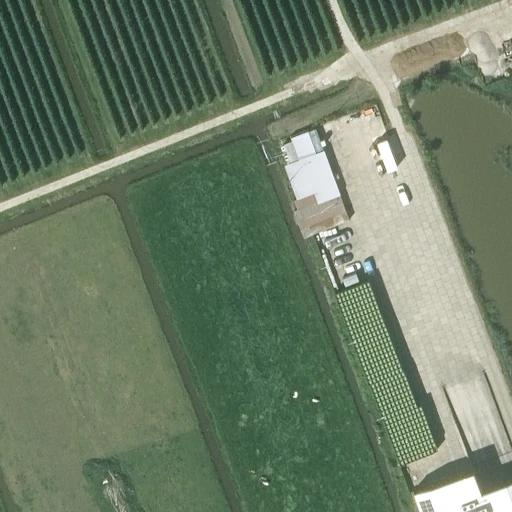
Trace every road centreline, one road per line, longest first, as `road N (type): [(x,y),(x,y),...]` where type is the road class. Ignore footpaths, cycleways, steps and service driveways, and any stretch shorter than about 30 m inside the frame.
road 1 (track): [(0,203),(488,9),(505,18),(511,35)]
road 2 (track): [(511,428),(401,134),(375,78),(343,41),(328,0)]
